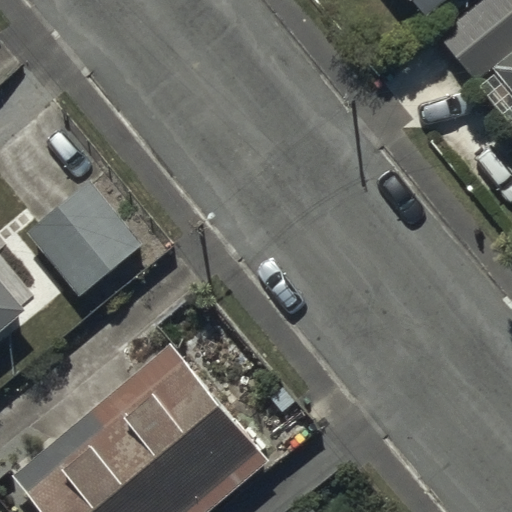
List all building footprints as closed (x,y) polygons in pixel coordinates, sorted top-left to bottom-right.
[(404,0),(430,30),(465,0),(404,0)] [(511,56),(511,4),(508,0),(494,0),(441,46),(477,87),(511,56)] [(511,71),(484,95),(511,128),(511,71)] [(89,196),(27,241),(76,309),(138,264),(89,196)] [(0,346),(27,323),(0,291),(0,346)] [(17,484),(39,511),(223,511),(271,474),(175,356),(17,484)]
